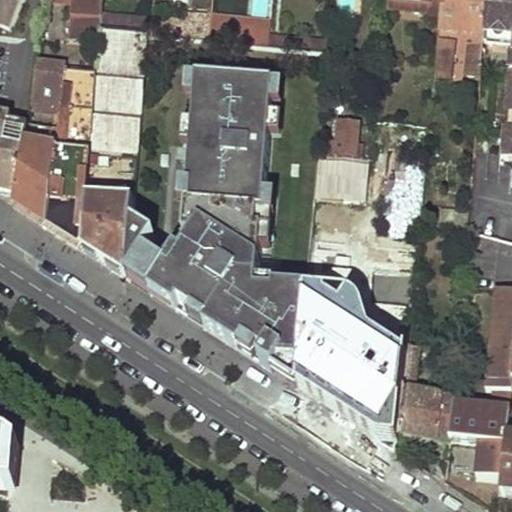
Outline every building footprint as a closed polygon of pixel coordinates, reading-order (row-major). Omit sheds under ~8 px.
[(0,0),(0,21),(2,22),(0,26),(0,28),(13,35),(28,0),(0,0)] [(74,0),(74,5),(71,35),(101,37),(102,28),(103,0),(74,0)] [(391,0),(390,12),(431,16),(431,18),(443,20),(444,0),(391,0)] [(444,0),(443,20),(441,32),(464,34),(467,0),(444,0)] [(467,0),(464,34),(486,36),(489,0),(467,0)] [(511,0),(489,0),(486,36),(511,38),(511,76),(504,161),(511,161),(511,0)] [(215,21),(214,45),(272,51),(274,38),(257,36),(257,33),(229,31),(229,22),(215,21)] [(98,76),(84,253),(129,283),(141,153),(152,33),(102,28),(101,37),(98,76)] [(188,30),(187,42),(206,43),(207,31),(188,30)] [(274,38),(272,51),(332,57),(333,45),(274,38)] [(458,45),(440,43),(436,78),(454,80),(458,45)] [(466,62),(464,81),(482,82),(485,47),(471,45),(469,62),(466,62)] [(49,116),(44,156),(58,158),(67,74),(67,70),(39,67),(32,114),(49,116)] [(58,158),(57,168),(51,232),(84,253),(98,76),(67,74),(58,158)] [(24,164),(29,131),(11,127),(13,120),(0,117),(0,197),(19,201),(24,164)] [(374,148),(324,144),(323,157),(373,162),(374,148)] [(141,153),(129,283),(162,303),(168,184),(159,184),(160,155),(141,153)] [(322,160),(317,220),(367,225),(373,165),(322,160)] [(57,168),(24,164),(19,201),(17,211),(51,232),(57,168)] [(249,249),(241,354),(301,393),(306,346),(306,341),(288,340),(289,324),(263,322),(263,313),(266,279),(277,281),(285,197),(254,194),(253,200),(251,225),(249,249)] [(216,197),(215,222),(251,225),(253,200),(216,197)] [(444,230),(468,236),(469,217),(470,214),(446,211),(444,230)] [(210,312),(209,333),(241,354),(249,249),(217,246),(215,266),(199,264),(195,312),(210,312)] [(511,439),(510,439),(511,420),(511,412),(492,411),(456,407),(452,444),(481,447),(477,482),(503,485),(503,498),(511,498),(511,294),(498,293),(489,392),(493,393),(511,394),(511,439)] [(336,310),(333,334),(343,336),(345,311),(336,310)] [(359,310),(356,341),(372,343),(374,311),(359,310)] [(263,313),(263,322),(289,324),(290,316),(263,313)] [(398,343),(397,359),(407,360),(409,346),(409,345),(398,343)] [(306,346),(301,393),(349,423),(356,351),(306,346)] [(402,413),(400,436),(451,447),(452,444),(456,407),(456,400),(415,393),(420,347),(409,346),(407,360),(407,363),(402,413)] [(368,384),(365,415),(388,418),(388,411),(402,413),(407,363),(366,359),(363,384),(368,384)] [(511,394),(493,393),(492,411),(511,412),(511,394)] [(13,438),(0,429),(0,496),(8,497),(13,438)]
